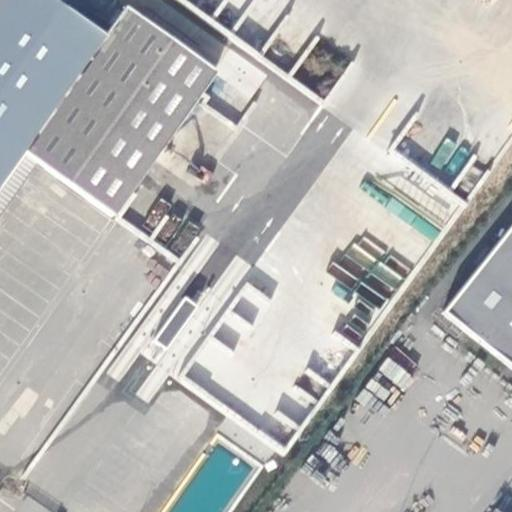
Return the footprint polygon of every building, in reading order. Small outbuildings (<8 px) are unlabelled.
[(82,69),(170,131),(211,75),(122,11),(111,24),(79,0),(64,0),(60,6),(52,0),(0,0),(0,184),(21,156),(32,161),(42,169),(73,126),(52,110),(82,69)] [(428,68),(336,0),(328,0),(271,73),(366,148),(428,68)] [(336,0),(428,68),(481,0),(336,0)] [(110,217),(170,131),(82,69),(52,110),(73,126),(42,169),(110,217)] [(511,222),(438,314),(511,371),(511,369),(511,222)] [(282,463),(313,397),(279,381),(266,407),(233,391),(228,403),(198,389),(206,372),(195,367),(190,377),(184,374),(177,389),(237,417),(227,438),(282,463)]
